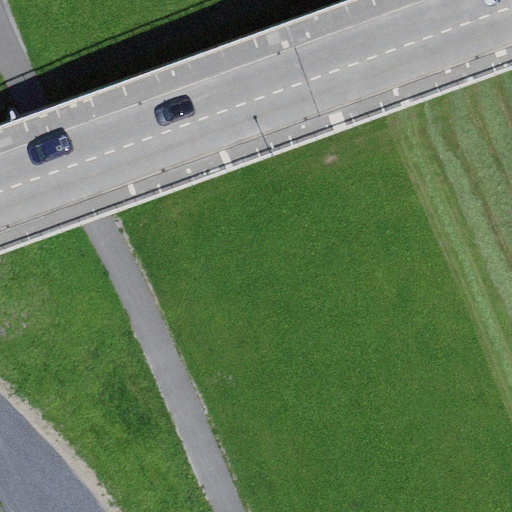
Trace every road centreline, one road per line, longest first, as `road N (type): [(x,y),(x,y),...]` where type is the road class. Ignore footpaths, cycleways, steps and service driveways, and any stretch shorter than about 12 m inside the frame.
road 1 (track): [(0,13),(233,511)]
road 2 (secondary): [(511,7),(0,194)]
road 3 (track): [(0,422),(80,511)]
